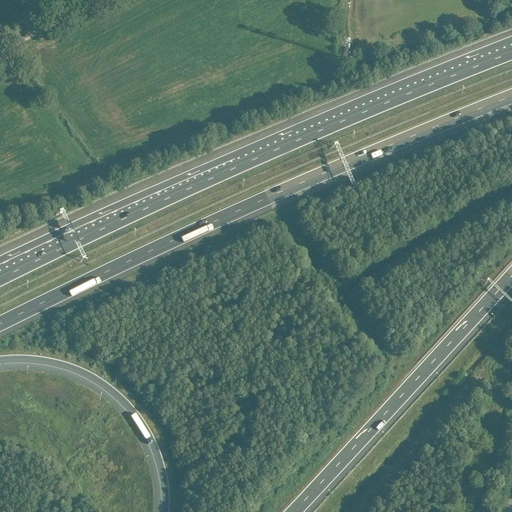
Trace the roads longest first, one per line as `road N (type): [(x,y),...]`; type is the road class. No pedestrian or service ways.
road 1 (motorway): [(0,324),(156,247),(511,96)]
road 2 (motorway): [(511,52),(209,178),(0,278)]
road 3 (motorway): [(293,511),(511,275)]
road 4 (motorway): [(0,360),(64,366),(120,402),(157,464),(163,511)]
